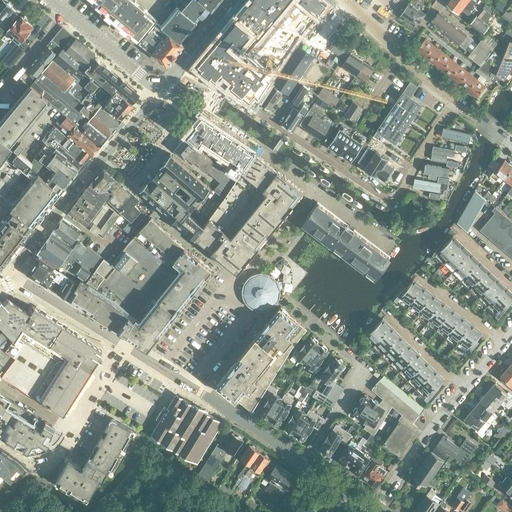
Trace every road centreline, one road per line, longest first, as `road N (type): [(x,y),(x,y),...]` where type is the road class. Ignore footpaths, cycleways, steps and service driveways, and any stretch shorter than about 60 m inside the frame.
road 1 (residential): [(392,247),(197,109)]
road 2 (residential): [(396,206),(215,88)]
road 3 (residential): [(304,461),(359,372),(311,326)]
road 4 (residential): [(374,511),(460,388)]
road 5 (residential): [(5,278),(122,343)]
